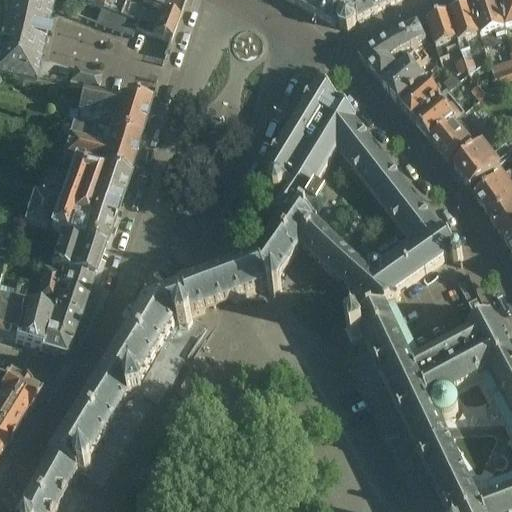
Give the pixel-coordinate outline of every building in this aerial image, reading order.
[(0,0),(0,79),(81,94),(94,97),(95,97),(99,84),(39,65),(53,0),(0,0)] [(85,0),(83,6),(95,9),(99,11),(101,12),(106,0),(85,0)] [(125,0),(106,0),(101,12),(119,19),(119,18),(102,11),(104,5),(121,12),(125,0)] [(119,19),(125,22),(133,24),(131,30),(134,31),(135,31),(133,30),(142,7),(161,15),(156,26),(153,25),(148,36),(170,44),(185,0),(125,0),(121,12),(119,18),(119,19)] [(283,0),(285,1),(285,0),(294,5),(295,5),(334,30),(336,25),(339,31),(347,33),(354,30),(356,25),(404,0),(283,0)] [(511,0),(499,0),(495,1),(505,33),(511,30),(511,0)] [(495,1),(470,9),(481,42),(495,37),(497,42),(506,38),(505,33),(495,1)] [(470,9),(448,17),(459,51),(461,57),(462,57),(469,77),(476,73),(473,64),(467,45),(480,41),(480,42),(481,42),(470,9)] [(101,12),(99,11),(94,27),(120,37),(125,22),(119,19),(101,12)] [(459,51),(448,17),(426,25),(440,64),(449,61),(447,54),(458,50),(463,63),(455,65),(458,77),(467,74),(468,78),(469,77),(462,57),(461,57),(459,51)] [(134,31),(131,30),(133,24),(125,22),(120,37),(131,41),(134,31)] [(396,40),(388,44),(387,44),(397,61),(402,59),(409,67),(422,56),(421,55),(416,59),(411,53),(426,46),(417,29),(416,29),(415,30),(407,34),(405,34),(406,35),(398,39),(397,38),(395,39),(396,40)] [(382,89),(409,67),(402,59),(397,61),(387,44),(388,44),(387,43),(386,44),(386,45),(379,49),(378,49),(377,50),(377,51),(370,56),(369,55),(368,56),(368,57),(360,62),(360,61),(358,62),(360,64),(361,63),(367,69),(366,71),(367,72),(368,71),(374,78),(373,79),(374,80),(375,80),(381,86),(380,87),(382,89)] [(511,89),(511,44),(509,45),(511,54),(511,56),(511,72),(493,80),(498,94),(511,89)] [(409,67),(382,89),(399,108),(425,86),(415,74),(428,63),(422,56),(409,67)] [(460,85),(452,79),(443,87),(449,95),(460,85)] [(276,198),(270,206),(270,207),(284,218),(291,208),(299,214),(307,220),(317,213),(318,214),(327,200),(315,193),(315,195),(312,193),(337,152),(416,252),(378,279),(381,273),(379,268),(374,265),(369,268),(368,275),(316,227),(300,250),(375,316),(376,317),(377,319),(394,309),(397,307),(398,303),(393,299),(448,260),(453,266),(458,267),(462,264),(462,259),(460,256),(456,255),(442,234),(440,235),(432,224),(354,124),(355,122),(319,83),(264,172),(275,183),(271,189),(272,194),(276,198)] [(425,86),(399,108),(414,125),(437,106),(438,106),(437,106),(443,101),(436,93),(433,95),(425,86)] [(479,105),(485,99),(477,89),(470,95),(479,105)] [(138,144),(148,108),(95,97),(94,97),(81,94),(76,116),(69,115),(67,125),(72,126),(72,127),(74,127),(73,128),(138,144)] [(438,106),(437,106),(414,125),(430,143),(454,126),(456,125),(455,124),(464,117),(455,107),(445,115),(438,106)] [(454,126),(430,143),(450,168),(474,149),(476,153),(483,148),(476,140),(471,144),(456,125),(454,126)] [(72,127),(61,163),(127,181),(138,144),(73,128),(74,127),(72,127)] [(483,148),(476,153),(453,171),(470,194),(511,161),(511,160),(511,147),(507,151),(506,150),(492,160),(483,148)] [(24,223),(23,228),(58,239),(102,253),(112,225),(127,181),(61,163),(60,168),(70,171),(58,207),(32,199),(24,223)] [(474,199),(489,220),(511,206),(511,189),(502,177),(474,199)] [(511,206),(489,220),(493,227),(503,241),(511,235),(511,206)] [(201,283),(197,284),(205,314),(210,312),(225,306),(231,304),(266,291),(269,298),(273,300),(279,297),(281,292),(279,287),(275,285),(300,250),(316,227),(315,226),(307,220),(299,214),(291,208),(284,218),(279,225),(252,262),(255,263),(232,271),(222,275),(221,274),(220,274),(220,275),(219,275),(219,276),(219,277),(219,278),(216,279),(201,283)] [(511,235),(503,241),(511,257),(511,235)] [(58,239),(49,271),(62,274),(92,284),(102,253),(58,239)] [(22,310),(13,345),(40,353),(45,332),(52,305),(62,274),(49,271),(61,275),(60,279),(43,275),(37,304),(44,306),(42,315),(22,310)] [(52,305),(45,332),(72,341),(77,325),(78,325),(92,284),(62,274),(52,305)] [(419,363),(394,309),(377,319),(376,317),(375,316),(359,324),(359,322),(343,330),(350,345),(362,339),(372,360),(416,452),(444,511),(511,511),(511,360),(511,359),(489,317),(487,319),(468,283),(458,288),(477,324),(475,326),(476,328),(469,331),(468,330),(465,332),(468,337),(419,363)] [(57,511),(70,490),(78,475),(79,476),(85,477),(90,473),(91,468),(89,464),(128,403),(142,400),(141,398),(157,408),(181,370),(160,357),(178,329),(178,331),(187,331),(192,324),(190,320),(205,314),(197,284),(196,284),(195,284),(194,284),(193,285),(193,286),(150,300),(50,459),(49,460),(49,459),(43,469),(44,469),(41,474),(39,478),(37,481),(38,481),(23,506),(22,508),(22,509),(20,511),(57,511)] [(0,341),(13,345),(22,310),(28,288),(17,285),(15,294),(0,290),(0,341)] [(45,332),(40,353),(65,361),(72,341),(45,332)] [(0,389),(0,398),(26,414),(26,415),(40,395),(29,388),(20,382),(19,382),(8,376),(0,389)] [(0,429),(13,438),(13,437),(13,436),(26,414),(0,398),(0,429)] [(0,429),(0,456),(6,446),(7,447),(13,438),(0,429)]
